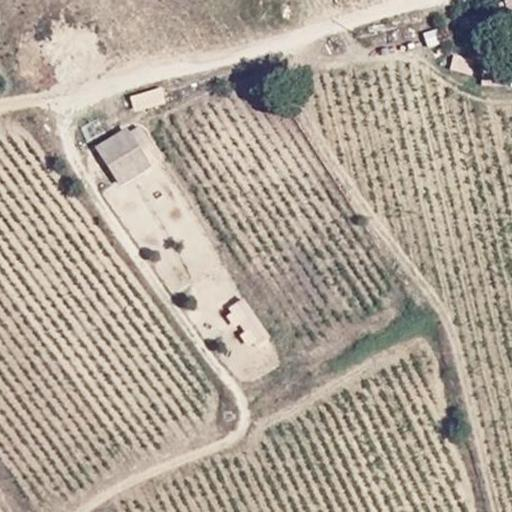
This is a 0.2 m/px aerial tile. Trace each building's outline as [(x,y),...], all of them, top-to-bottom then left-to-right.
[(511,47),(511,0),(494,0),(492,1),(505,49),(511,47)] [(441,32),(427,35),(431,48),(444,45),(441,32)] [(478,60),(457,58),(455,71),(476,74),(478,60)] [(506,73),(485,73),(485,87),(506,87),(506,73)] [(120,188),(151,169),(127,131),(96,150),(120,188)] [(245,302),(232,311),(258,348),(271,339),(245,302)]
